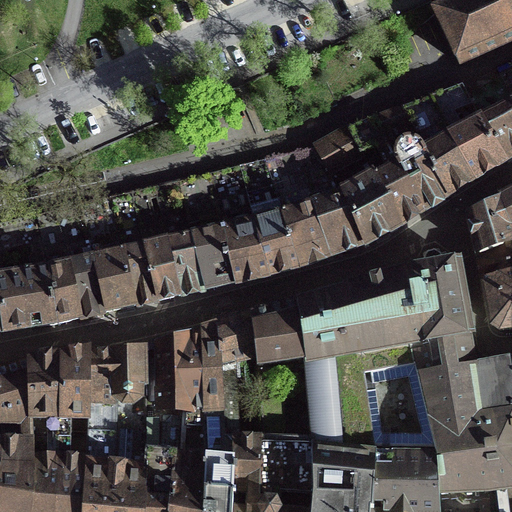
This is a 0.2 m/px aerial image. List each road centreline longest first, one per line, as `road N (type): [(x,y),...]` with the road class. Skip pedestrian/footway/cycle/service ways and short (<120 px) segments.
road 1 (residential): [(511,55),(264,150),(0,215)]
road 2 (residential): [(0,132),(290,0)]
